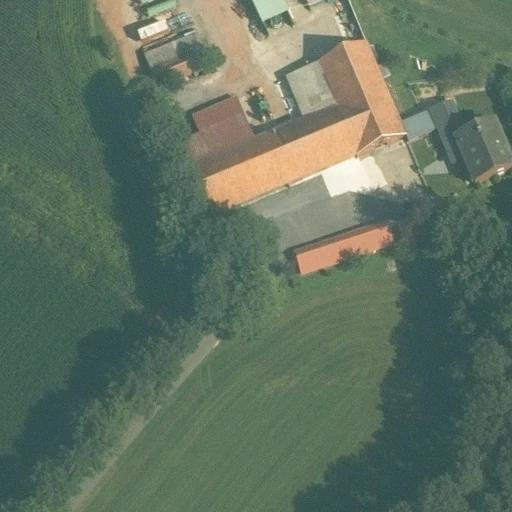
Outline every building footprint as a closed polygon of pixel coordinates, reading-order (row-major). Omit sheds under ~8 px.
[(185,3),(185,0),(131,0),(132,4),(139,13),(148,19),(159,21),(170,19),(179,12),(185,3)] [(198,36),(145,58),(152,74),(204,53),(198,36)] [(305,124),(255,144),(245,120),(182,146),(212,219),(406,139),(367,47),(287,80),(305,124)] [(204,53),(152,74),(158,89),(210,68),(204,53)] [(511,170),(494,126),(464,138),(453,111),(443,115),(442,111),(432,115),(449,157),(453,155),(458,166),(465,164),(475,189),(511,173),(511,170)] [(389,225),(295,257),(301,276),(395,244),(389,225)]
